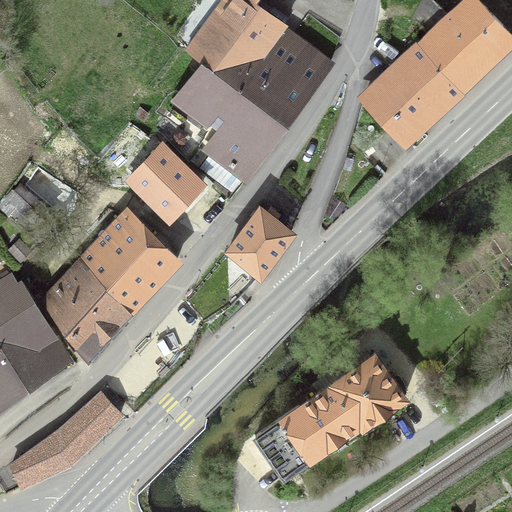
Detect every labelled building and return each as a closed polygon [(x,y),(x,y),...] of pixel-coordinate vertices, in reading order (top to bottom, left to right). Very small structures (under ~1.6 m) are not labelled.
[(247,72),(296,109),(329,64),(281,29),(285,23),(255,1),(255,0),(222,0),(186,49),(206,64),(236,87),(247,72)] [(511,34),(479,0),(464,0),(419,43),(462,87),(511,39),(511,34)] [(406,140),(462,87),(419,43),(365,95),(406,140)] [(220,105),(221,106),(236,87),(206,64),(178,101),(208,122),(220,105)] [(242,178),(245,180),(296,109),(247,72),(236,87),(221,106),(230,113),(205,147),(211,151),(199,167),(232,191),(242,178)] [(177,174),(146,150),(123,178),(154,203),(177,174)] [(56,216),(18,182),(10,194),(46,228),(56,216)] [(230,306),(260,272),(292,229),(275,217),(279,212),(270,205),(266,210),(260,206),(228,248),(231,251),(228,255),(230,306)] [(144,226),(123,215),(83,258),(130,308),(178,258),(144,226)] [(86,356),(130,308),(83,258),(44,301),(86,356)] [(0,287),(0,341),(24,381),(65,353),(21,281),(4,293),(0,287)] [(8,391),(24,381),(0,341),(0,407),(13,397),(8,391)] [(404,396),(374,352),(255,435),(284,476),(362,423),(363,425),(404,396)] [(98,393),(68,419),(89,444),(120,413),(98,393)] [(48,473),(89,444),(68,419),(14,459),(30,482),(48,473)]
